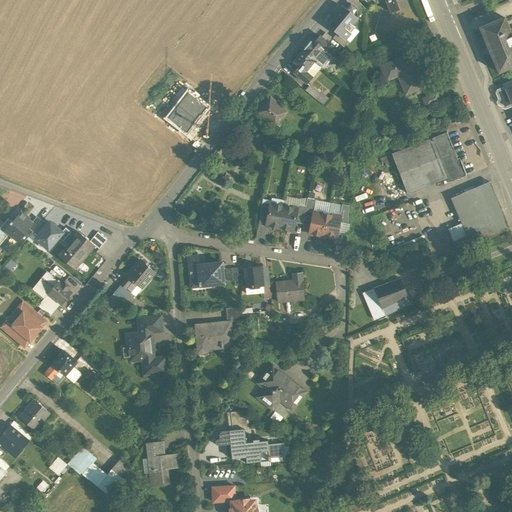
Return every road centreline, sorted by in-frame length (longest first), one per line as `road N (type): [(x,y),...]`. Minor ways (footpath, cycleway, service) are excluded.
road 1 (residential): [(154,218),(172,235),(202,511)]
road 2 (residential): [(328,0),(154,218)]
road 3 (residential): [(154,218),(0,401)]
road 4 (tertiary): [(444,18),(511,181)]
